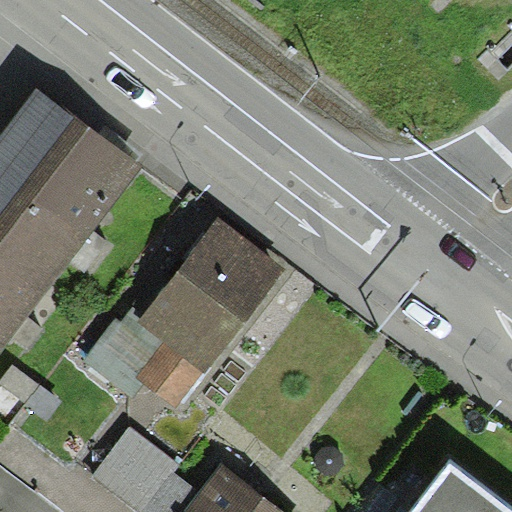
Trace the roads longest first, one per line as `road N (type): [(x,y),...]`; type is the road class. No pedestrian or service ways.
road 1 (primary): [(83,0),(424,272)]
road 2 (unclassified): [(424,272),(511,187)]
